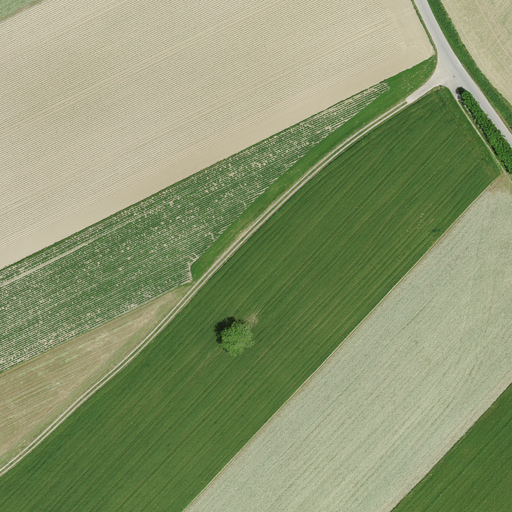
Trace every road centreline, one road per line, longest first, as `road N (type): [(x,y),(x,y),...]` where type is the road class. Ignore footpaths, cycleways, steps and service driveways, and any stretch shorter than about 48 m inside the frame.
road 1 (track): [(455,66),(320,164),(144,343),(0,472)]
road 2 (unclassified): [(511,142),(455,66),(419,0)]
